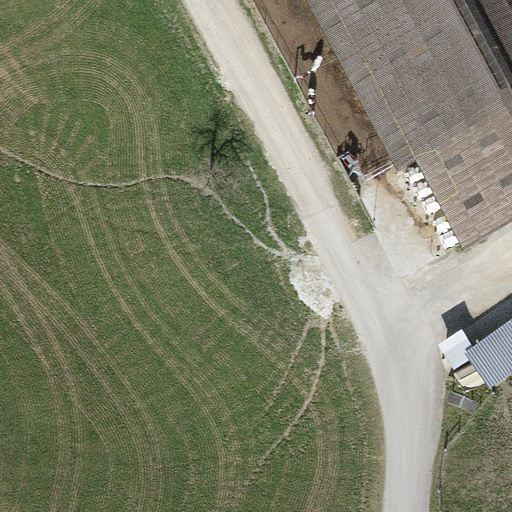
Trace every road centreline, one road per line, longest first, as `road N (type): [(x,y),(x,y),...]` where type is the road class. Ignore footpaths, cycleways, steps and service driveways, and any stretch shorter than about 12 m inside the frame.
road 1 (track): [(409,511),(404,350),(205,0)]
road 2 (track): [(404,350),(511,288)]
